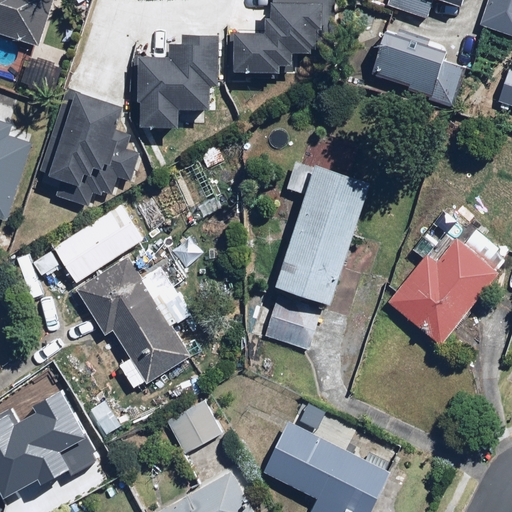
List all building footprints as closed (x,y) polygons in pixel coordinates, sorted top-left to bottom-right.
[(0,0),(0,34),(41,48),(56,0),(0,0)] [(231,26),(230,74),(277,75),(277,67),(302,67),(302,47),(340,48),(340,0),(276,0),(277,10),(270,9),(270,26),(231,26)] [(441,0),(462,7),(464,0),(395,0),(394,6),(427,17),(432,0),(441,0)] [(511,0),(487,0),(479,24),(511,35),(511,64),(500,101),(511,105),(511,0)] [(143,96),(142,121),(183,122),(184,100),(213,101),(214,79),(221,80),(223,28),(183,26),(183,37),(175,37),(174,52),(138,50),(136,96),(143,96)] [(395,32),(387,30),(372,76),(455,104),(466,71),(444,64),(449,50),(428,44),(430,38),(397,27),(395,32)] [(69,82),(43,164),(62,170),(55,189),(88,200),(93,184),(114,190),(120,172),(133,176),(143,146),(131,142),(134,131),(119,126),(127,101),(69,82)] [(0,219),(6,221),(31,142),(10,136),(14,122),(0,117),(0,219)] [(331,303),(367,184),(351,179),(360,152),(300,134),(284,189),(307,196),(279,287),(331,303)] [(228,161),(217,142),(196,154),(207,173),(228,161)] [(142,239),(120,208),(58,251),(81,283),(142,239)] [(440,347),(498,275),(509,260),(449,212),(417,252),(427,261),(390,307),(440,347)] [(204,253),(186,236),(170,252),(188,269),(204,253)] [(61,267),(45,241),(24,254),(40,279),(61,267)] [(130,260),(77,289),(106,341),(118,334),(131,357),(116,365),(132,393),(192,359),(173,325),(190,316),(174,288),(187,281),(174,258),(140,277),(130,260)] [(323,310),(278,296),(266,336),(311,350),(323,310)] [(0,414),(0,493),(32,476),(39,488),(98,456),(59,385),(32,400),(35,407),(9,421),(4,412),(0,414)] [(223,435),(204,398),(161,421),(181,458),(223,435)] [(365,459),(286,424),(262,476),(317,501),(312,511),(374,511),(393,472),(386,468),(388,463),(367,453),(365,459)] [(255,511),(230,469),(155,511),(255,511)]
